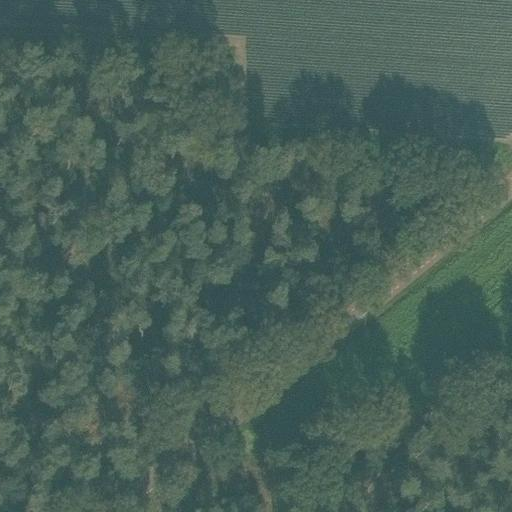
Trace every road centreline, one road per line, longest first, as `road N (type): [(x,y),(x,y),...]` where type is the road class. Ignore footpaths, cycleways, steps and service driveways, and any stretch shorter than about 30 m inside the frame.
road 1 (tertiary): [(511,186),(118,511)]
road 2 (track): [(170,469),(186,479),(252,471),(511,408)]
